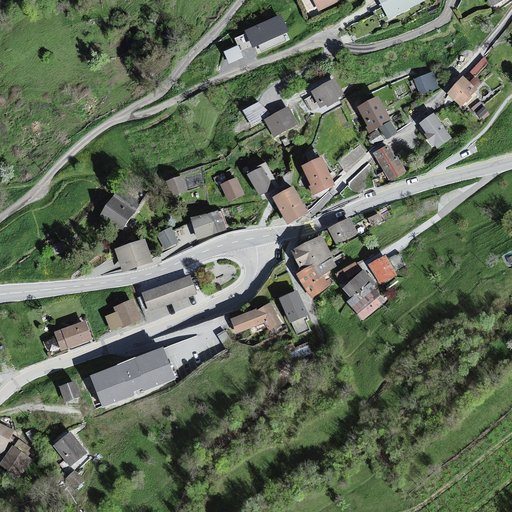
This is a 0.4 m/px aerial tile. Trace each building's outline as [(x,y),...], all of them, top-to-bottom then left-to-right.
[(314,0),(319,11),(341,0),(314,0)] [(377,0),(388,20),(426,0),(377,0)] [(281,14),(245,30),(253,48),(289,31),(281,14)] [(238,45),(224,51),(229,64),(244,58),(238,45)] [(432,72),(414,79),(421,96),(438,89),(432,72)] [(463,76),(447,94),(461,106),(482,83),(475,77),(470,82),(463,76)] [(335,79),(311,92),(322,110),(346,98),(335,79)] [(377,96),(358,108),(373,134),(381,129),(388,140),(400,133),(377,96)] [(484,106),(477,113),(481,118),(488,111),(484,106)] [(288,107),(265,120),(275,138),(298,125),(288,107)] [(433,117),(419,128),(425,138),(423,140),(432,148),(433,147),(439,151),(454,141),(433,117)] [(246,119),(233,127),(236,133),(250,125),(246,119)] [(374,155),(390,183),(407,173),(397,157),(396,158),(389,146),(374,155)] [(321,157),(302,166),(315,194),(334,185),(321,157)] [(248,173),(259,195),(273,188),(263,166),(248,173)] [(182,175),(166,181),(172,198),(189,191),(182,175)] [(238,179),(222,185),(229,201),(244,195),(238,179)] [(274,198),(290,224),(308,213),(292,187),(274,198)] [(100,217),(124,233),(143,205),(119,189),(100,217)] [(191,219),(196,238),(227,229),(221,210),(191,219)] [(351,221),(328,231),(335,242),(343,242),(344,246),(362,239),(351,221)] [(171,227),(157,234),(165,250),(179,243),(171,227)] [(322,236),(291,251),(301,271),(312,267),(322,280),(329,276),(342,270),(322,236)] [(145,239),(115,250),(123,273),(153,262),(145,239)] [(63,242),(52,245),(55,255),(66,252),(63,242)] [(382,285),(399,276),(387,252),(369,261),(382,285)] [(298,276),(317,301),(337,286),(329,276),(322,280),(312,267),(301,271),(298,276)] [(362,272),(339,292),(351,301),(371,285),(373,287),(377,285),(362,272)] [(190,275),(142,293),(150,312),(197,294),(190,275)] [(389,304),(373,287),(371,285),(351,301),(346,305),(367,325),(389,304)] [(298,291),(279,299),(290,323),(308,315),(298,291)] [(133,299),(114,307),(116,312),(122,326),(123,328),(142,320),(133,299)] [(282,323),(271,302),(257,309),(231,319),(237,333),(265,323),(269,331),(282,323)] [(122,326),(116,312),(105,317),(111,331),(122,326)] [(93,341),(86,321),(55,332),(62,351),(93,341)] [(293,343),(283,347),(292,361),(312,353),(308,342),(295,347),(293,343)] [(163,348),(91,376),(103,408),(135,395),(134,392),(143,389),(144,392),(176,379),(163,348)] [(295,367),(281,358),(276,367),(281,371),(277,376),(285,381),(295,367)] [(77,381),(60,387),(66,403),(83,397),(77,381)] [(0,453),(4,455),(15,431),(0,423),(0,453)] [(70,432),(54,446),(71,467),(87,453),(70,432)] [(31,458),(13,445),(0,464),(0,465),(19,477),(31,458)] [(86,480),(75,470),(66,479),(77,489),(86,480)]
